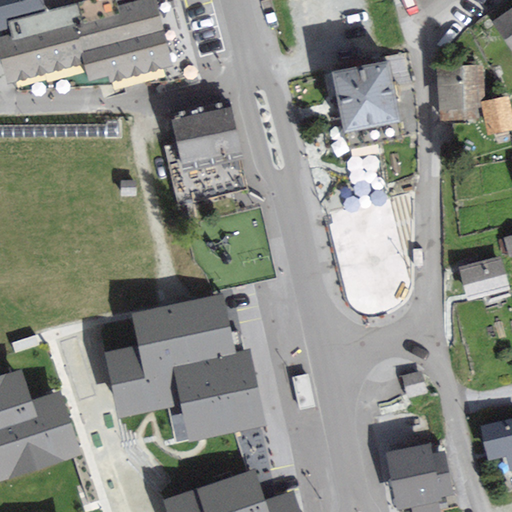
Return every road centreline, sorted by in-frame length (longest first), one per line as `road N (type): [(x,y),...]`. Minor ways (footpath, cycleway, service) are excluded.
road 1 (residential): [(428,327),(428,117),(416,38)]
road 2 (residential): [(264,73),(329,351)]
road 3 (residential): [(264,73),(148,107),(0,110)]
road 4 (track): [(133,108),(179,299)]
road 5 (residential): [(486,511),(428,327)]
road 6 (residential): [(329,351),(360,511)]
